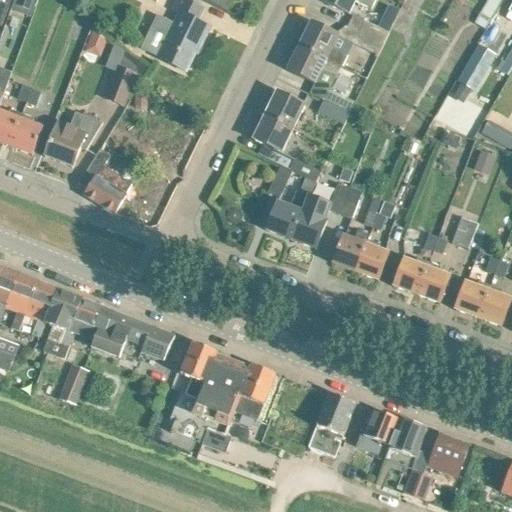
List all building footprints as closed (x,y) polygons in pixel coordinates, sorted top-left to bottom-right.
[(0,0),(0,25),(2,27),(12,0),(0,0)] [(211,29),(197,22),(203,11),(181,0),(179,0),(174,12),(179,15),(174,25),(157,17),(141,51),(171,66),(187,73),(196,53),(195,52),(198,46),(202,48),(211,29)] [(376,1),(374,0),(322,0),(322,2),(340,11),(349,16),(355,3),(371,11),(376,1)] [(491,22),(503,0),(489,0),(481,16),(491,22)] [(511,71),(511,8),(508,16),(511,18),(511,51),(498,75),(507,80),(511,71)] [(108,13),(99,31),(116,39),(124,22),(108,13)] [(383,48),(389,34),(353,17),(347,30),(383,48)] [(342,70),(348,58),(333,50),(339,37),(329,33),(311,24),(299,48),(342,70)] [(378,58),(383,48),(347,30),(342,40),(378,58)] [(94,34),(91,42),(104,47),(106,43),(94,34)] [(479,46),(458,83),(475,93),(497,56),(479,46)] [(337,80),(342,70),(299,48),(288,72),(306,80),(315,85),(322,72),(337,80)] [(116,73),(106,101),(124,108),(127,101),(130,103),(145,80),(144,79),(150,70),(125,52),(116,73)] [(0,105),(9,82),(0,78),(0,105)] [(27,105),(32,92),(24,89),(19,101),(27,105)] [(35,108),(40,95),(32,92),(27,105),(35,108)] [(349,117),(356,104),(329,92),(323,104),(349,117)] [(292,132),(305,107),(277,93),(265,118),(292,132)] [(344,128),(349,117),(323,104),(318,115),(344,128)] [(21,120),(22,116),(10,111),(9,115),(0,111),(0,144),(10,149),(21,120)] [(86,152),(103,125),(76,114),(70,129),(58,124),(53,140),(45,158),(73,169),(82,147),(87,148),(85,151),(86,152)] [(34,120),(22,116),(21,120),(10,149),(32,158),(44,129),(33,125),(34,120)] [(281,154),(292,132),(265,118),(254,141),(272,150),(281,154)] [(511,136),(490,124),(483,137),(510,152),(511,149),(511,136)] [(115,215),(126,197),(133,185),(105,168),(111,158),(101,151),(79,185),(89,191),(85,197),(115,215)] [(316,185),(322,173),(295,160),(290,172),(293,173),(308,181),(316,185)] [(293,173),(290,172),(281,168),(268,194),(280,199),(293,173)] [(309,198),(316,185),(308,181),(305,180),(300,194),(296,193),(291,209),(277,203),(266,232),(291,242),(302,214),(310,198),(309,198)] [(340,217),(351,190),(338,185),(330,205),(328,213),(329,213),(340,217)] [(352,222),(362,194),(351,190),(340,217),(352,222)] [(330,205),(320,202),(310,198),(302,214),(291,242),(316,251),(327,222),(326,222),(329,213),(328,213),(330,205)] [(377,215),(380,206),(382,202),(373,199),(363,226),(371,229),(377,215)] [(229,212),(227,218),(230,224),(235,225),(241,223),(243,218),(240,212),(235,210),(229,212)] [(377,215),(371,229),(380,233),(386,218),(377,215)] [(469,252),(479,226),(461,219),(452,245),(469,252)] [(355,274),(369,237),(357,232),(354,242),(343,237),(339,246),(332,265),(355,274)] [(434,253),(439,239),(430,235),(424,249),(434,253)] [(379,283),(386,264),(389,255),(378,251),(380,245),(368,241),(370,237),(369,237),(355,274),(379,283)] [(443,256),(448,242),(439,239),(434,253),(443,256)] [(495,276),(501,262),(491,258),(486,273),(495,276)] [(417,297),(429,264),(417,260),(415,265),(404,261),(401,270),(394,289),(417,297)] [(505,280),(510,265),(501,262),(495,276),(505,280)] [(440,306),(447,287),(451,278),(440,274),(442,269),(429,264),(417,297),(440,306)] [(6,309),(19,276),(2,269),(0,275),(0,307),(1,308),(0,310),(0,324),(7,310),(6,309)] [(19,334),(26,317),(39,283),(19,276),(6,309),(7,310),(18,314),(11,331),(19,334)] [(45,324),(58,291),(39,283),(26,317),(39,322),(33,337),(40,339),(45,324)] [(478,320),(491,287),(479,283),(477,289),(465,285),(462,293),(455,312),(478,320)] [(501,329),(508,311),(511,302),(501,298),(503,292),(491,287),(478,320),(501,329)] [(47,340),(43,352),(53,356),(57,345),(61,346),(66,331),(78,299),(58,291),(45,324),(54,327),(49,341),(47,340)] [(57,345),(53,356),(56,357),(65,360),(69,350),(75,335),(90,341),(103,308),(78,299),(66,331),(61,346),(57,345)] [(165,363),(175,337),(114,313),(114,312),(103,308),(90,341),(94,343),(91,350),(120,361),(127,342),(145,349),(142,355),(165,363)] [(0,363),(12,368),(19,348),(0,341),(0,363)] [(218,354),(193,344),(179,381),(190,385),(177,420),(189,424),(200,394),(202,395),(216,357),(218,354)] [(250,370),(216,357),(202,395),(200,394),(189,424),(208,431),(226,438),(226,437),(235,414),(234,414),(251,370),(250,370)] [(72,367),(60,401),(76,407),(89,373),(72,367)] [(235,414),(258,423),(276,376),(252,367),(250,370),(251,370),(234,414),(235,414)] [(335,459),(349,424),(356,405),(330,395),(309,449),(335,459)] [(390,448),(400,421),(374,412),(364,438),(372,441),(369,451),(382,457),(386,446),(390,448)] [(420,450),(427,431),(400,421),(390,448),(389,450),(412,458),(410,463),(415,464),(420,450)] [(208,431),(202,446),(226,455),(232,439),(226,437),(226,438),(208,431)] [(457,479),(462,466),(469,447),(440,436),(428,468),(457,479)] [(511,467),(506,483),(501,495),(511,499),(511,467)] [(423,503),(430,484),(432,480),(412,472),(410,476),(403,495),(423,503)]
